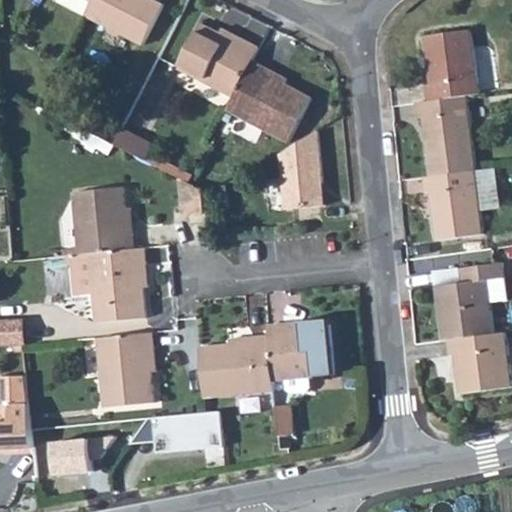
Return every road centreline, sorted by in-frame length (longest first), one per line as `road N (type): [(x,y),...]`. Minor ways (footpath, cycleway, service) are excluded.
road 1 (residential): [(384,266),(357,36)]
road 2 (residential): [(405,469),(384,266)]
road 3 (residential): [(329,486),(134,511)]
road 4 (residential): [(384,266),(204,277)]
